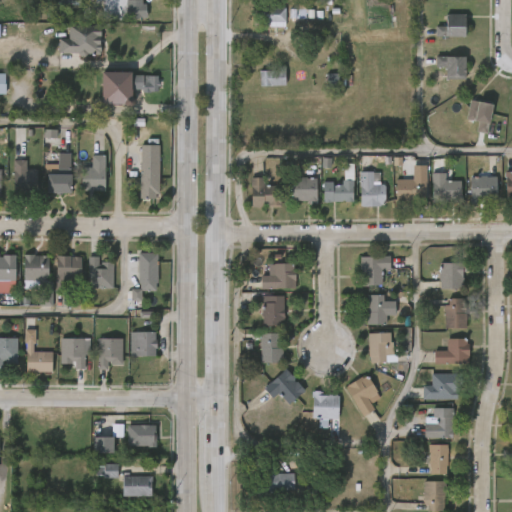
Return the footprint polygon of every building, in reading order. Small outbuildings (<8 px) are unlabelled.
[(144,0),(144,9),(147,9),(147,16),(122,16),(122,0),(144,0)] [(268,5),(269,8),(283,8),(283,27),(257,25),(257,19),(254,19),(255,11),(258,11),(258,4),(268,5)] [(467,36),(438,36),(438,25),(447,25),(447,14),(466,14),(467,36)] [(99,39),(98,54),(84,54),(84,56),(77,56),(77,53),(56,53),(57,39),(67,39),(68,25),(99,26),(99,39)] [(464,57),(464,80),(443,80),(443,68),(435,68),(435,56),(464,57)] [(284,85),(258,86),(257,71),(276,70),(276,66),(283,66),(284,85)] [(131,73),(102,73),(101,103),(131,104),(131,73)] [(157,76),(157,86),(156,86),(155,92),(140,93),(140,90),(131,89),(131,75),(157,76)] [(491,105),(485,134),(474,132),(476,122),(465,120),(469,100),(491,105)] [(150,198),(139,199),(139,145),(157,145),(158,193),(153,193),(153,198),(150,198)] [(70,153),(70,173),(72,173),(72,193),(60,193),(60,194),(56,194),(56,192),(47,192),(48,173),(57,173),(58,153),(70,153)] [(103,155),(102,191),(85,193),(85,191),(77,191),(78,167),(90,167),(90,155),(103,155)] [(444,158),(445,179),(447,179),(447,180),(462,180),(462,200),(433,202),(432,158),(444,158)] [(26,160),(26,169),(37,169),(37,193),(13,193),(13,160),(26,160)] [(354,163),(354,201),(323,201),(323,181),(333,181),(333,185),(342,185),(342,180),(344,180),(344,163),(354,163)] [(373,171),(380,172),(380,185),(386,185),(387,206),(361,207),(360,172),(373,171)] [(488,175),(488,177),(497,177),(497,199),(481,200),(481,204),(472,204),(471,177),(488,175)] [(265,177),(265,185),(280,185),(280,207),(250,207),(251,177),(265,177)] [(307,177),(318,178),(317,204),(309,204),(309,201),(291,201),(291,178),(307,177)] [(417,178),(420,179),(420,182),(426,182),(426,200),(396,200),(396,179),(417,178)] [(154,283),(154,291),(138,291),(138,284),(136,284),(137,253),(156,253),(156,283),(154,283)] [(0,254),(15,254),(15,279),(0,279),(0,254)] [(34,254),(34,255),(48,256),(47,280),(51,280),(51,289),(24,288),(24,254),(34,254)] [(70,256),(70,257),(82,257),(81,278),(69,278),(69,293),(56,292),(57,256),(70,256)] [(379,269),(379,272),(380,272),(381,285),(359,286),(358,277),(360,277),(360,271),(358,271),(358,257),(388,256),(388,269),(379,269)] [(97,257),(97,266),(99,266),(99,262),(112,262),(111,289),(87,289),(87,257),(97,257)] [(462,271),(462,278),(464,278),(464,289),(440,289),(440,279),(432,279),(432,270),(438,270),(438,267),(440,267),(440,263),(461,263),(463,260),(466,260),(466,271),(462,271)] [(290,288),(259,289),(259,276),(272,276),(272,265),(294,264),(294,288),(290,288)] [(407,294),(407,303),(387,302),(387,310),(384,310),(384,326),(365,325),(366,295),(382,295),(382,291),(407,292),(407,294)] [(282,297),(282,309),(284,309),(284,321),(278,321),(278,327),(260,327),(260,311),(259,311),(259,307),(261,307),(261,296),(282,297)] [(465,297),(467,328),(445,328),(445,304),(448,304),(447,297),(465,297)] [(156,332),(155,339),(157,339),(155,356),(129,356),(130,332),(156,332)] [(384,363),(369,363),(367,334),(390,333),(390,343),(384,343),(384,363)] [(280,334),(281,364),(258,363),(258,334),(280,334)] [(0,338),(17,338),(17,364),(5,364),(5,361),(2,361),(2,369),(0,369),(0,338)] [(85,338),(84,369),(75,369),(75,361),(60,362),(60,338),(85,338)] [(468,338),(469,363),(434,364),(433,351),(448,350),(448,339),(468,338)] [(122,339),(122,364),(111,364),(111,362),(107,362),(107,370),(97,370),(97,339),(122,339)] [(35,371),(26,371),(26,351),(52,352),(52,372),(35,371)] [(292,379),(303,390),(286,404),(276,392),(269,398),(261,387),(284,368),(292,379)] [(457,398),(423,398),(423,385),(432,385),(432,373),(462,373),(461,392),(457,392),(457,398)] [(366,377),(378,399),(368,405),(372,411),(361,417),(343,388),(360,377),(361,379),(366,377)] [(318,390),(318,391),(321,391),(321,395),(337,394),(337,417),(310,417),(311,391),(318,390)] [(453,408),(452,438),(423,437),(424,423),(437,424),(437,418),(433,418),(433,408),(453,408)] [(155,425),(155,446),(127,446),(127,425),(155,425)] [(114,453),(94,454),(93,437),(113,437),(114,453)] [(447,474),(430,474),(430,445),(447,445),(447,474)] [(118,466),(96,465),(96,477),(117,478),(118,466)] [(295,472),(295,488),(275,488),(275,496),(257,496),(258,472),(265,473),(265,465),(277,465),(277,472),(295,472)] [(150,495),(122,495),(122,475),(151,476),(150,495)] [(442,497),(442,511),(425,511),(425,504),(422,504),(422,481),(444,481),(444,495),(442,495),(442,497)]
